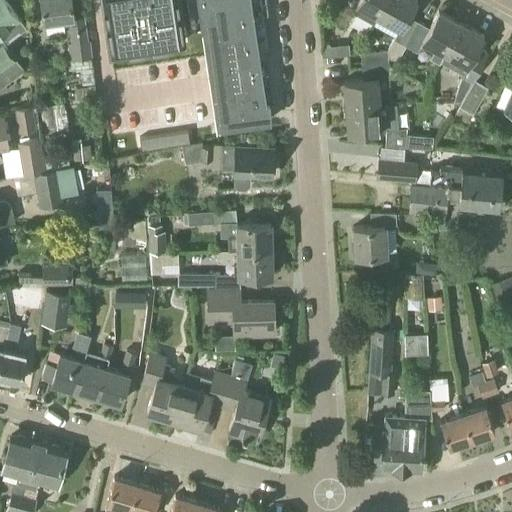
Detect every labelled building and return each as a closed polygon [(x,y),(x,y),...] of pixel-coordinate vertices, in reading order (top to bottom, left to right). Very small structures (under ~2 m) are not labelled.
[(0,0),(0,39),(2,37),(5,41),(25,26),(4,0),(0,0)] [(40,0),(43,20),(73,16),(71,0),(40,0)] [(179,46),(174,0),(99,0),(105,53),(179,46)] [(196,0),(201,27),(215,126),(268,118),(268,114),(267,100),(265,89),(266,89),(264,76),(265,76),(263,63),(264,63),(263,48),(261,30),(264,29),(261,14),(263,12),(264,10),(262,0),(196,0)] [(378,15),(386,0),(358,0),(352,11),(374,23),(378,15)] [(386,0),(378,15),(399,27),(394,38),(405,44),(418,21),(407,15),(415,0),(386,0)] [(418,21),(405,44),(417,51),(423,40),(435,47),(429,58),(439,63),(444,54),(462,22),(439,10),(429,27),(418,21)] [(83,15),(74,16),(74,23),(67,24),(69,41),(66,42),(68,58),(90,55),(88,39),(86,39),(83,15)] [(462,22),(444,54),(439,63),(472,81),(485,58),(475,52),(484,35),(462,22)] [(394,38),(387,49),(387,56),(396,61),(405,44),(394,38)] [(0,44),(0,70),(14,60),(2,44),(0,44)] [(361,51),(362,67),(388,65),(387,56),(387,49),(361,51)] [(14,60),(0,70),(0,89),(22,74),(16,66),(18,66),(14,60)] [(388,65),(362,67),(363,78),(343,80),(345,106),(380,103),(378,78),(389,77),(388,65)] [(459,105),(473,113),(487,87),(474,79),(459,105)] [(380,104),(380,103),(345,106),(347,131),(397,127),(395,103),(380,104)] [(473,113),(459,105),(453,115),(467,122),(473,113)] [(18,133),(35,130),(31,106),(14,109),(18,133)] [(171,132),(173,144),(188,142),(187,130),(171,132)] [(157,146),(173,144),(171,132),(155,134),(157,146)] [(157,146),(155,134),(139,137),(141,149),(157,146)] [(406,146),(432,149),(433,136),(407,134),(406,146)] [(19,141),(24,172),(44,169),(39,137),(19,141)] [(202,157),(201,144),(201,139),(181,143),(184,163),(202,160),(202,157)] [(221,143),(221,144),(220,167),(233,168),(233,185),(237,189),(245,190),(247,187),(247,182),(250,182),(250,173),(271,174),(272,148),(254,147),(255,144),(236,143),(226,144),(221,143)] [(72,159),(89,158),(87,144),(71,146),(72,159)] [(213,145),(201,144),(202,157),(212,158),(213,145)] [(377,176),(416,180),(418,162),(378,158),(377,176)] [(72,165),(58,167),(61,185),(63,195),(77,192),(72,165)] [(448,183),(500,192),(502,170),(463,166),(463,169),(450,167),(439,166),(439,171),(430,170),(429,181),(448,183)] [(33,172),(37,190),(61,185),(58,167),(33,172)] [(500,192),(448,183),(448,188),(430,186),(411,185),(409,212),(445,214),(447,200),(459,201),(459,203),(498,207),(500,192)] [(61,185),(37,190),(40,206),(64,202),(63,195),(61,185)] [(96,191),(98,211),(110,210),(109,190),(96,191)] [(0,224),(15,221),(11,203),(5,197),(0,198),(0,224)] [(211,211),(186,213),(188,225),(212,223),(211,211)] [(385,224),(385,225),(396,224),(395,213),(370,211),(371,225),(385,224)] [(228,236),(228,250),(271,249),(271,220),(236,221),(236,222),(220,222),(220,236),(228,236)] [(385,224),(371,225),(353,226),(355,255),(387,253),(385,225),(385,224)] [(237,261),(238,275),(272,274),(271,249),(228,250),(216,250),(216,261),(237,261)] [(159,276),(170,275),(170,267),(185,267),(184,254),(158,255),(159,276)] [(132,271),(152,269),(151,260),(131,263),(132,271)] [(43,266),(43,284),(67,283),(67,266),(43,266)] [(180,285),(213,285),(213,273),(180,273),(180,285)] [(405,273),(405,296),(423,297),(422,274),(405,273)] [(74,276),(74,285),(86,285),(86,276),(74,276)] [(511,305),(511,298),(511,297),(511,296),(511,278),(489,286),(497,310),(511,305)] [(239,301),(238,288),(209,289),(210,322),(235,321),(235,334),(274,332),(273,300),(239,301)] [(42,322),(56,324),(59,308),(68,309),(70,293),(47,290),(42,322)] [(115,292),(115,307),(132,307),(132,292),(115,292)] [(428,298),(428,309),(439,309),(438,298),(428,298)] [(386,330),(388,306),(374,305),(369,370),(380,371),(378,392),(393,394),(395,373),(388,372),(391,331),(386,330)] [(0,365),(9,326),(0,323),(0,365)] [(20,329),(9,326),(0,365),(0,377),(19,383),(27,352),(14,349),(20,329)] [(75,388),(83,359),(90,336),(81,333),(73,356),(60,352),(56,365),(46,362),(42,376),(52,379),(52,381),(75,388)] [(427,357),(426,337),(405,338),(405,358),(427,357)] [(97,395),(106,366),(111,348),(112,345),(101,343),(98,354),(95,353),(92,362),(83,359),(75,388),(97,395)] [(106,366),(97,395),(119,402),(135,352),(125,349),(119,371),(106,366)] [(174,419),(184,384),(171,380),(175,368),(164,365),(166,357),(151,352),(142,382),(155,386),(147,411),(174,419)] [(222,405),(235,409),(229,431),(258,439),(270,397),(245,390),(248,381),(245,380),(250,364),(236,359),(231,376),(222,405)] [(496,373),(492,359),(480,364),(485,377),(496,373)] [(184,384),(174,419),(201,427),(208,401),(222,405),(231,376),(215,371),(212,380),(202,377),(198,388),(184,384)] [(477,385),(485,382),(482,372),(474,375),(469,376),(472,386),(477,385)] [(494,379),(485,382),(489,394),(498,391),(494,379)] [(443,398),(443,399),(447,399),(446,382),(430,384),(431,398),(443,398)] [(485,382),(477,385),(481,397),(489,394),(485,382)] [(406,416),(401,467),(421,469),(424,435),(425,417),(430,418),(428,392),(405,392),(406,416)] [(511,425),(511,395),(500,400),(510,426),(511,425)] [(443,398),(431,398),(431,410),(443,409),(443,399),(443,398)] [(462,413),(471,440),(493,432),(485,406),(462,413)] [(448,447),(471,440),(462,413),(439,421),(448,447)] [(385,414),(382,466),(401,467),(406,416),(400,415),(385,414)] [(17,483),(27,486),(38,443),(12,435),(2,469),(19,474),(17,483)] [(38,443),(27,486),(35,489),(38,479),(55,483),(64,450),(38,443)] [(106,502),(129,509),(137,483),(114,476),(106,502)] [(137,483),(129,509),(137,511),(153,511),(160,490),(137,483)] [(7,509),(19,511),(20,511),(24,496),(11,493),(7,509)] [(169,511),(194,511),(198,502),(175,495),(169,511)] [(24,496),(20,511),(32,511),(36,499),(24,496)] [(198,502),(194,511),(220,511),(221,509),(198,502)]
